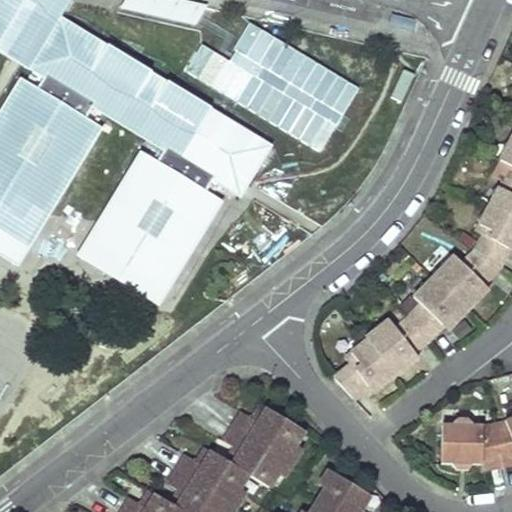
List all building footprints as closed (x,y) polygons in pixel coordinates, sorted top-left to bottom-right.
[(0,0),(0,49),(18,61),(46,78),(37,93),(25,86),(3,122),(7,125),(0,136),(0,199),(13,207),(7,217),(23,227),(33,211),(44,217),(66,181),(62,178),(71,163),(75,166),(97,129),(86,122),(95,107),(167,151),(157,166),(145,158),(92,246),(118,262),(117,265),(137,277),(138,275),(164,290),(186,253),(182,251),(191,236),(195,239),(217,202),(206,195),(215,180),(238,194),(241,189),(264,151),(224,127),(220,135),(204,125),(208,117),(164,91),(160,98),(143,88),(148,81),(104,55),(100,62),(84,52),(88,45),(61,29),(57,36),(51,32),(69,0),(0,0)] [(125,0),(124,12),(202,20),(203,0),(125,0)] [(353,366),(335,380),(354,400),(374,384),(378,385),(408,363),(410,356),(428,342),(448,323),(453,323),(466,308),(470,311),(479,303),(480,290),(501,268),(511,246),(511,144),(503,161),(511,165),(511,182),(510,186),(504,183),(479,231),(485,237),(477,252),(464,265),(457,259),(417,299),(423,306),(410,320),(396,331),(390,324),(367,341),(368,343),(348,359),(353,366)] [(0,260),(14,269),(44,217),(33,211),(23,227),(7,217),(13,207),(0,199),(0,260)] [(118,262),(92,246),(82,263),(97,272),(154,306),(164,290),(138,275),(137,277),(117,265),(118,262)] [(263,409),(255,423),(261,426),(269,413),(263,409)] [(237,450),(243,454),(234,468),(229,464),(214,455),(206,469),(198,465),(187,457),(169,486),(181,493),(188,498),(179,511),(172,508),(159,500),(151,511),(147,511),(143,509),(131,502),(124,511),(225,511),(248,476),(270,489),(304,434),(269,413),(261,426),(255,423),(242,415),(225,443),(237,450)] [(489,427),(444,426),(443,466),(482,467),(511,461),(511,421),(510,422),(489,427)] [(237,450),(229,464),(234,468),(243,454),(237,450)] [(207,451),(198,465),(206,469),(214,455),(207,451)] [(511,461),(482,467),(483,473),(511,468),(511,461)] [(362,511),(363,511),(371,498),(335,476),(312,511),(362,511)] [(181,493),(172,508),(179,511),(188,498),(181,493)] [(152,495),(143,509),(147,511),(151,511),(159,500),(152,495)]
